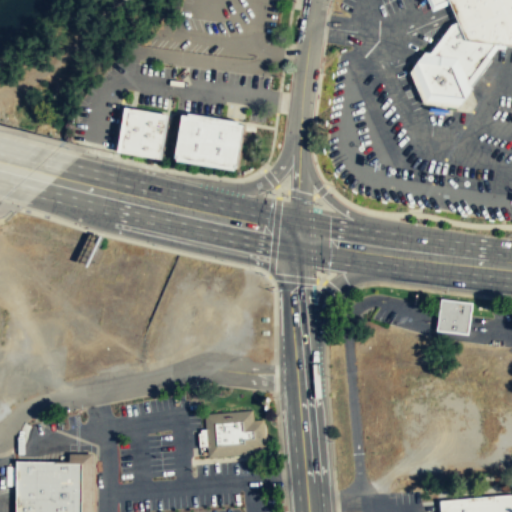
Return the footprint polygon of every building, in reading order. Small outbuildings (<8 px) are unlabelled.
[(511,0),(511,45),(506,45),(505,48),(497,48),(492,53),(490,57),(492,59),(479,76),(472,85),(474,88),(466,97),(461,103),(440,101),(427,100),(421,87),(413,68),(425,51),(431,52),(452,23),(458,21),(454,10),(451,2),(432,10),(427,0),(511,0)] [(170,115),(125,107),(117,153),(162,161),(170,115)] [(238,172),(239,170),(240,170),(247,126),(242,125),(242,123),(191,114),(191,117),(185,116),(178,160),(179,160),(179,163),(238,172)] [(468,333),(472,303),(442,300),(438,329),(468,333)] [(201,449),(207,448),(208,458),(267,453),(263,420),(252,421),(251,411),(204,416),(205,431),(199,432),(201,449)] [(80,511),(81,462),(55,462),(55,460),(18,460),(16,462),(16,487),(15,511),(80,511)] [(511,511),(441,511),(440,500),(511,493),(511,511)]
